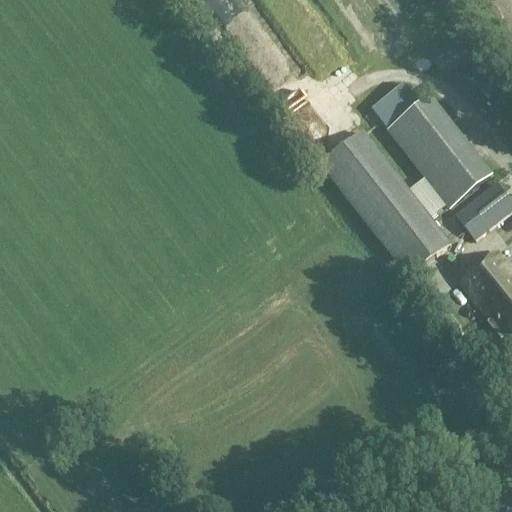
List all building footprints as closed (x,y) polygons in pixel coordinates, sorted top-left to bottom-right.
[(494,180),(432,100),(389,133),(450,213),(494,180)] [(410,282),(453,248),(364,134),(321,168),(410,282)] [(476,245),(511,216),(511,205),(497,186),(455,219),(476,245)] [(511,353),(511,270),(499,254),(458,287),(511,353)] [(453,321),(437,301),(425,311),(440,331),(453,321)]
